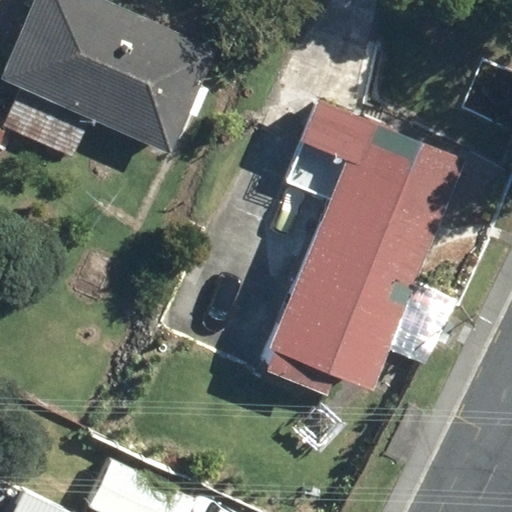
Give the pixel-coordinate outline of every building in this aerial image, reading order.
[(0,91),(2,92),(0,97),(0,132),(61,161),(77,127),(159,165),(208,59),(81,0),(20,0),(0,43),(0,91)] [(285,106),(269,145),(321,166),(243,354),(350,399),(444,172),(285,106)] [(271,395),(169,351),(137,426),(238,469),(271,395)] [(179,511),(187,498),(102,458),(77,511),(79,511),(179,511)] [(0,511),(31,511),(0,496),(0,511)]
